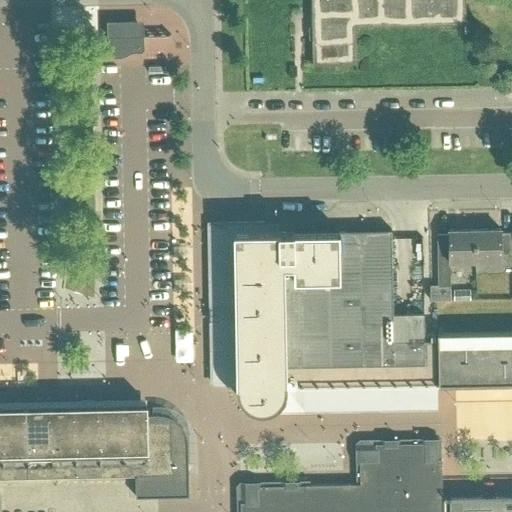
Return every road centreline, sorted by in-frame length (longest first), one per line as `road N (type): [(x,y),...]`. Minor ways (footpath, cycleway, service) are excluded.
road 1 (unclassified): [(215,183),(250,191),(511,186)]
road 2 (unclassified): [(215,183),(202,164),(198,0)]
